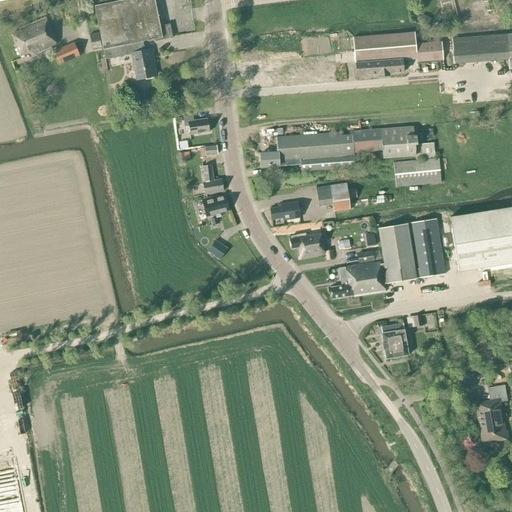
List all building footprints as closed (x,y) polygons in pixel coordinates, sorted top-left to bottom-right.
[(154,0),(122,0),(94,6),(103,50),(104,49),(106,60),(131,55),(136,80),(155,76),(150,50),(145,51),(143,42),(155,39),(155,41),(172,38),(169,25),(162,26),(162,25),(160,24),(159,24),(154,0)] [(490,0),(484,2),(486,12),(493,10),(490,0)] [(11,35),(20,56),(30,52),(32,56),(57,46),(45,18),(19,29),(20,32),(11,35)] [(89,35),(93,51),(103,49),(99,32),(89,35)] [(414,33),(353,38),(355,63),(356,76),(378,74),(378,77),(389,76),(389,73),(404,72),(403,60),(416,59),(417,62),(443,60),(441,42),(415,44),(414,33)] [(508,60),(509,70),(511,69),(511,34),(451,39),(453,64),(508,60)] [(79,57),(73,43),(53,52),(59,66),(79,57)] [(303,79),(343,78),(343,65),(303,66),(303,79)] [(209,132),(207,119),(194,121),(193,115),(183,117),(184,127),(188,126),(190,135),(209,132)] [(383,159),(415,157),(413,127),(380,130),(382,151),(383,159)] [(344,168),(354,168),(353,153),(382,151),(380,130),(352,132),(352,134),(341,135),(344,168)] [(277,153),(260,154),(261,168),(301,164),(301,172),(344,168),(341,135),(341,133),(276,138),(277,153)] [(204,147),(205,156),(218,155),(217,146),(204,147)] [(393,163),(396,188),(441,183),(438,159),(393,163)] [(213,181),(211,166),(203,167),(204,182),(202,182),(205,195),(223,191),(221,180),(213,181)] [(333,212),(350,210),(349,203),(353,202),(352,198),(357,197),(355,189),(347,190),(346,184),(316,188),(319,206),(332,204),(333,212)] [(225,196),(217,198),(217,196),(207,198),(208,202),(203,203),(207,217),(229,211),(225,196)] [(278,208),(270,209),(271,220),(283,218),(284,221),(300,218),(299,213),(303,213),(303,208),(298,208),(297,202),(278,205),(278,208)] [(455,250),(457,262),(458,269),(458,272),(511,263),(511,207),(450,218),(455,250)] [(407,224),(378,229),(383,264),(381,264),(380,262),(343,268),(339,269),(342,286),(330,288),(332,299),(353,296),(353,297),(385,292),(384,284),(387,284),(416,279),(444,275),(443,264),(441,252),(436,220),(411,224),(419,269),(415,269),(407,224)] [(297,256),(298,256),(299,260),(324,255),(326,261),(334,260),(332,251),(324,252),(320,232),(305,235),(305,233),(291,236),(291,239),(288,240),(291,250),(295,249),(297,256)] [(215,240),(207,252),(220,260),(227,249),(215,240)] [(357,254),(358,263),(373,261),(372,251),(357,254)] [(413,317),(415,328),(422,326),(420,315),(413,317)] [(408,355),(404,330),(403,324),(380,328),(385,359),(408,355)] [(500,386),(487,388),(488,395),(501,393),(501,392),(500,386)] [(479,403),(476,404),(478,419),(480,418),(480,422),(479,423),(480,429),(483,430),(484,440),(494,439),(494,441),(503,440),(502,433),(505,432),(502,414),(499,414),(497,400),(482,402),(482,403),(479,404),(479,403)] [(0,511),(22,511),(15,469),(11,470),(9,460),(0,461),(0,511)]
